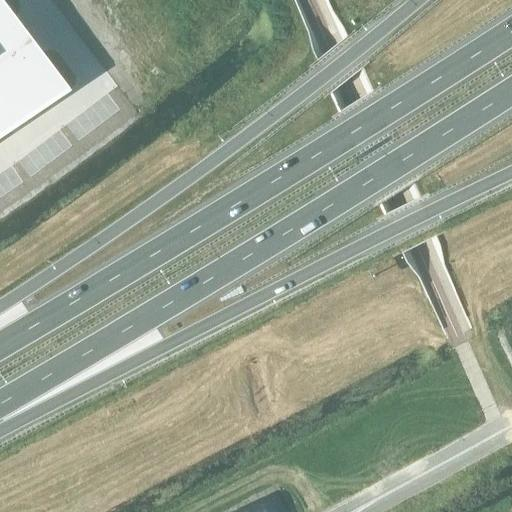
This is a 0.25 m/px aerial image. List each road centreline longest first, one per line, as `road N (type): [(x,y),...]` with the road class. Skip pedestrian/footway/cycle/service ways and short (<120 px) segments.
road 1 (trunk): [(511,35),(0,349)]
road 2 (trunk): [(0,404),(511,92)]
road 3 (trunk): [(0,419),(41,411),(511,175)]
road 4 (trunk): [(421,0),(0,309)]
